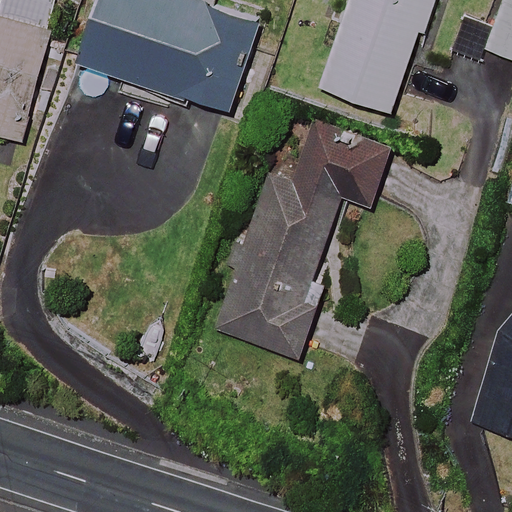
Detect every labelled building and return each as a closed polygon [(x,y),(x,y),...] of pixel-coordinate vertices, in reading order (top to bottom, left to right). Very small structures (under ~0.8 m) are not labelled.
[(0,0),(0,131),(24,138),(58,0),(0,0)] [(98,0),(80,60),(234,107),(262,17),(207,0),(98,0)] [(431,0),(351,0),(324,84),(396,108),(431,0)] [(511,0),(504,0),(487,48),(511,56),(511,0)] [(238,270),(219,326),(305,354),(329,281),(317,277),(345,193),(375,203),(394,145),(318,119),(297,181),(271,172),(247,243),(234,239),(225,266),(238,270)] [(511,321),(510,324),(478,419),(511,430),(511,321)] [(421,340),(372,323),(355,370),(404,387),(421,340)]
